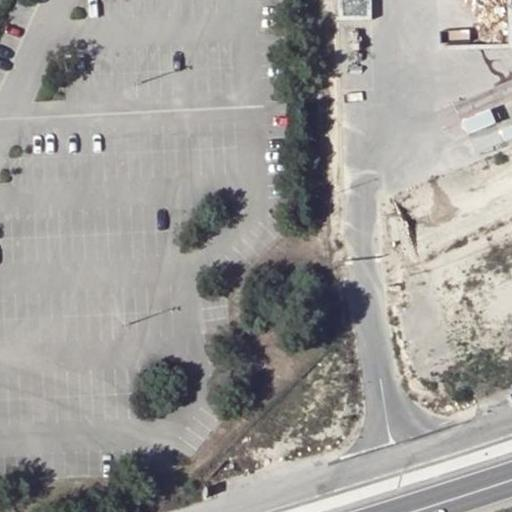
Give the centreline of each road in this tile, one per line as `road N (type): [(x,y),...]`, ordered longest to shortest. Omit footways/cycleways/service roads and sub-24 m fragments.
road 1 (unknown): [(47,23),(252,15)]
road 2 (unknown): [(10,105),(188,122)]
